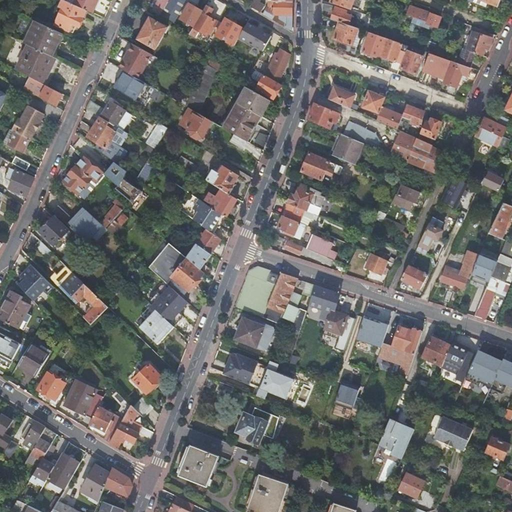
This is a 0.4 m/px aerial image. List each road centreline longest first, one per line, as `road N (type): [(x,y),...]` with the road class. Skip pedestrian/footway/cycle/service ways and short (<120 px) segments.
road 1 (residential): [(124,0),(0,268)]
road 2 (residential): [(241,249),(511,339)]
road 3 (residential): [(151,479),(241,249)]
road 4 (residential): [(241,249),(303,89),(307,46)]
road 5 (residential): [(0,387),(151,479)]
road 6 (residential): [(463,109),(307,46)]
